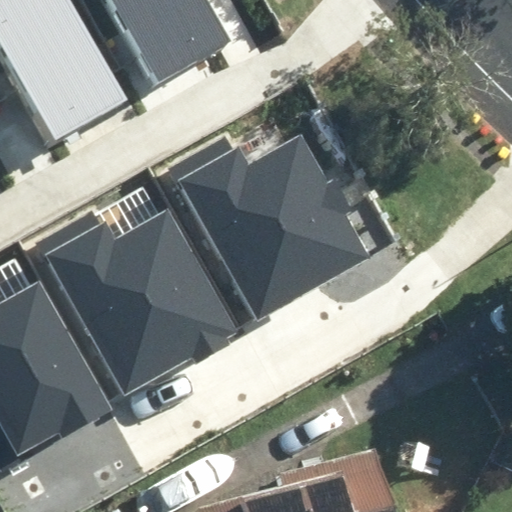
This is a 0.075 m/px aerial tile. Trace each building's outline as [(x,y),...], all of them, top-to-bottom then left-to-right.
[(0,0),(0,80),(22,120),(94,81),(48,0),(0,0)] [(82,0),(126,78),(198,38),(176,0),(82,0)] [(129,179),(141,198),(217,322),(340,247),(269,136),(223,164),(203,132),(129,179)] [(75,203),(3,246),(94,396),(217,322),(141,198),(91,228),(75,203)] [(3,246),(0,247),(0,437),(7,449),(94,396),(3,246)] [(398,511),(383,449),(195,494),(199,511),(398,511)]
